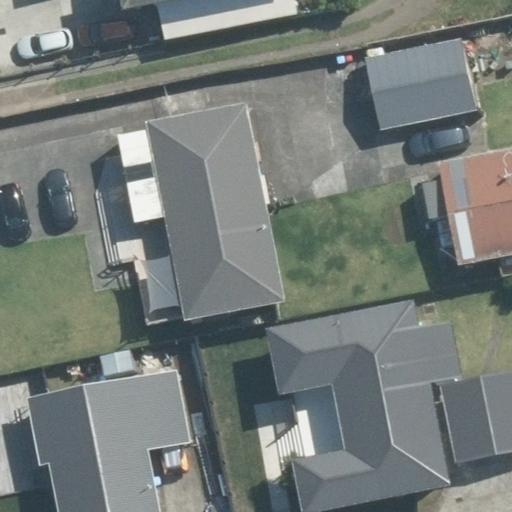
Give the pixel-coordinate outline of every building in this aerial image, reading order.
[(151,0),(153,10),(206,0),(151,0)] [(258,102),(129,128),(149,225),(182,219),(202,321),(298,301),(258,102)] [(511,160),(451,167),(461,270),(511,264),(511,160)] [(296,397),(259,404),(274,478),(312,470),(320,511),(328,511),(465,484),(462,466),(511,455),(511,372),(475,381),(462,319),(433,326),(428,303),(283,333),(296,397)] [(201,438),(184,346),(113,360),(118,384),(44,397),(64,511),(177,511),(165,445),(201,438)]
